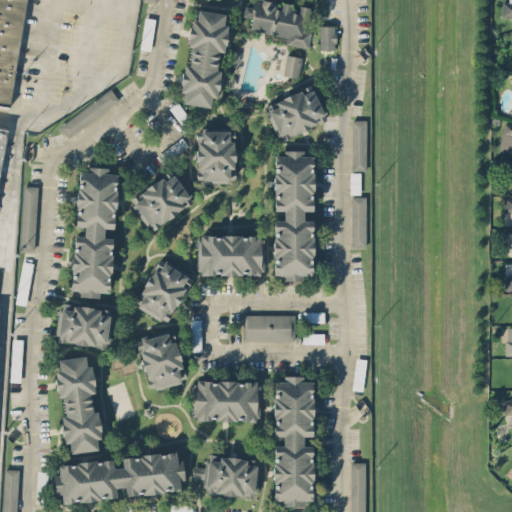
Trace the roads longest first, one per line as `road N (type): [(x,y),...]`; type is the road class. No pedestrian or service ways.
road 1 (residential): [(26,511),(26,378),(52,169),(64,148),(145,91),(166,0)]
road 2 (residential): [(346,0),(348,333),(339,511)]
road 3 (residential): [(346,301),(212,300),(211,351),(346,352)]
road 4 (residential): [(145,91),(172,133),(141,158),(112,115)]
